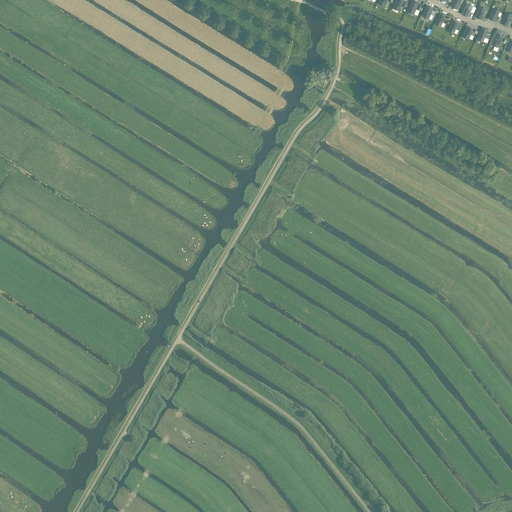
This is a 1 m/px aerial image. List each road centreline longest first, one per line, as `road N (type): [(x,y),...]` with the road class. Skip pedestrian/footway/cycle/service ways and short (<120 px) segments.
road 1 (unknown): [(337,17),(326,93),(293,132),(74,511)]
road 2 (track): [(511,197),(332,86)]
road 3 (track): [(511,131),(339,45)]
road 4 (unknown): [(339,53),(511,139)]
